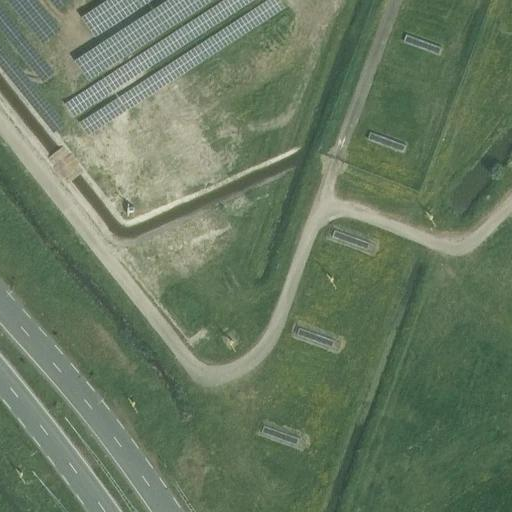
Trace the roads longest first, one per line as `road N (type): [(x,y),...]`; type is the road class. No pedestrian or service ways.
road 1 (primary): [(167,511),(0,303)]
road 2 (primary): [(0,378),(102,511)]
